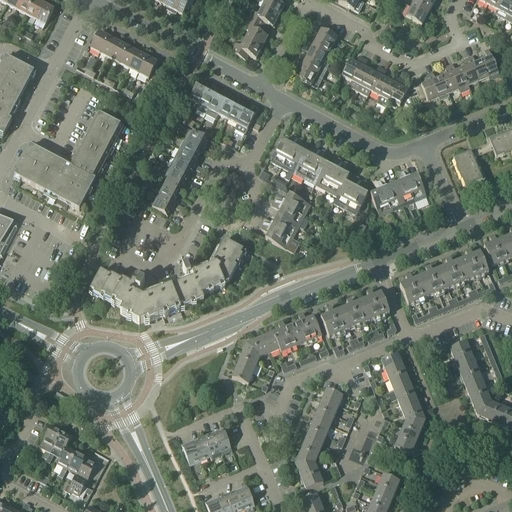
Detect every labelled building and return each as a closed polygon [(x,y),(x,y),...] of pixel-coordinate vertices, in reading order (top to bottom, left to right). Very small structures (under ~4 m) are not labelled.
[(16,11),(22,0),(10,0),(7,7),(16,11)] [(26,17),(34,1),(32,0),(22,0),(16,11),(26,17)] [(167,0),(163,7),(168,10),(167,13),(171,15),(179,0),(167,0)] [(179,0),(171,15),(176,18),(177,15),(183,18),(191,1),(191,0),(179,0)] [(261,0),(266,3),(263,9),(279,18),(285,7),(278,4),(279,0),(261,0)] [(364,6),(359,3),(352,0),(340,0),(338,4),(359,16),(364,6)] [(385,0),(385,1),(382,8),(388,11),(393,0),(385,0)] [(415,0),(411,9),(427,18),(431,9),(415,0)] [(414,0),(415,0),(431,9),(436,0),(414,0)] [(492,0),(488,7),(497,12),(504,0),(492,0)] [(495,17),(505,22),(511,8),(511,0),(504,0),(497,12),(495,17)] [(26,17),(31,19),(28,26),(32,28),(35,22),(44,6),(34,1),(26,17)] [(35,22),(46,27),(54,11),(44,6),(35,22)] [(253,13),(248,22),(264,30),(266,25),(273,29),(279,18),(263,9),(259,17),(253,13)] [(405,19),(421,28),(427,18),(411,9),(405,19)] [(243,31),(249,34),(245,41),(262,50),(268,39),(261,36),(264,30),(248,22),(243,31)] [(312,33),(318,36),(315,42),(331,50),(336,40),(314,28),(312,33)] [(105,37),(99,34),(91,50),(100,56),(110,37),(106,34),(105,37)] [(116,39),(110,37),(100,56),(110,61),(119,45),(114,42),(116,39)] [(241,48),(235,45),(230,55),(246,63),(249,58),(256,62),(262,50),(245,41),(241,48)] [(313,47),(306,43),(304,47),(332,62),(337,53),(331,50),(315,42),(313,47)] [(124,47),(119,45),(110,61),(120,66),(130,47),(125,44),(124,47)] [(135,49),(130,47),(120,66),(130,71),(138,55),(133,52),(135,49)] [(302,52),(308,56),(305,60),(327,72),(332,62),(304,47),(302,52)] [(481,63),(487,80),(488,80),(489,83),(499,79),(498,75),(488,52),(483,54),(486,61),(481,63)] [(143,57),(138,55),(130,71),(139,76),(149,57),(144,54),(143,57)] [(154,60),(149,57),(139,76),(149,81),(158,65),(152,62),(154,60)] [(475,65),(472,58),(468,60),(477,84),(487,80),(481,63),(475,65)] [(355,66),(350,63),(341,79),(351,84),(363,61),(359,59),(355,66)] [(0,137),(3,139),(12,123),(9,122),(34,75),(6,60),(0,70),(0,137)] [(294,67),(316,79),(322,82),(327,72),(305,60),(302,66),(296,63),(294,67)] [(464,62),(466,69),(460,71),(467,88),(468,88),(477,84),(468,60),(464,62)] [(367,63),(363,61),(351,84),(361,89),(369,73),(364,70),(367,63)] [(448,68),(458,92),(460,97),(470,93),(468,88),(467,88),(460,71),(455,74),(452,66),(448,68)] [(292,71),(298,75),(295,80),(311,88),(316,79),(294,67),(292,71)] [(444,70),(446,77),(441,79),(448,96),(458,92),(448,68),(444,70)] [(374,76),(369,73),(361,89),(371,94),(383,71),(378,69),(374,76)] [(93,80),(96,76),(87,71),(84,76),(93,80)] [(387,74),(383,71),(371,94),(380,99),(389,83),(383,80),(387,74)] [(428,76),(438,100),(439,103),(449,99),(448,96),(441,79),(435,82),(432,75),(428,76)] [(414,90),(420,102),(426,100),(428,104),(438,100),(428,76),(424,78),(427,85),(414,90)] [(394,86),(389,83),(380,99),(377,105),(387,110),(390,104),(401,81),(397,79),(394,86)] [(115,86),(106,81),(103,86),(112,91),(115,86)] [(391,105),(390,107),(391,108),(394,111),(397,110),(397,108),(399,109),(402,105),(407,108),(420,102),(414,90),(408,93),(402,90),(406,84),(401,81),(390,104),(391,105)] [(197,87),(189,102),(199,107),(207,92),(197,87)] [(125,91),(122,96),(131,101),(134,96),(125,91)] [(199,107),(196,113),(206,118),(217,97),(207,92),(199,107)] [(226,102),(217,97),(206,118),(215,122),(218,117),(226,102)] [(336,99),(331,108),(337,111),(342,102),(336,99)] [(226,102),(218,117),(228,122),(236,107),(226,102)] [(236,107),(228,122),(238,127),(245,112),(236,107)] [(349,111),(347,116),(356,121),(358,116),(349,111)] [(245,112),(238,127),(235,131),(245,136),(255,117),(245,112)] [(30,149),(16,176),(14,179),(79,213),(123,129),(97,115),(69,169),(30,149)] [(208,143),(189,132),(184,142),(203,152),(208,143)] [(453,162),(465,190),(482,182),(474,162),(493,154),(496,161),(511,154),(511,134),(489,144),(490,146),(453,162)] [(288,147),(282,143),(271,164),(292,176),(303,155),(298,152),(303,142),(298,140),(296,141),(296,139),(293,137),(288,147)] [(179,152),(183,154),(198,162),(203,152),(184,142),(179,152)] [(310,158),(303,155),(292,176),(315,188),(326,167),(320,163),(325,154),(321,152),(319,152),(318,152),(318,150),(315,149),(310,158)] [(183,154),(178,163),(193,172),(198,162),(183,154)] [(178,163),(174,161),(169,171),(188,181),(193,172),(178,163)] [(332,170),(326,167),(315,188),(337,200),(345,185),(348,179),(342,175),(348,166),(344,164),(342,165),(340,164),(340,162),(338,161),(332,170)] [(396,175),(400,185),(394,188),(403,210),(426,200),(417,178),(410,181),(406,170),(403,172),(403,174),(401,175),(399,173),(396,175)] [(163,180),(168,182),(168,183),(183,191),(188,181),(169,171),(163,180)] [(345,185),(337,200),(334,206),(357,218),(368,197),(361,194),(366,184),(363,183),(362,183),(359,182),(359,181),(356,179),(351,189),(345,185)] [(373,184),(378,194),(370,197),(379,219),(403,210),(394,188),(388,190),(383,180),(380,181),(380,183),(377,184),(376,183),(373,184)] [(276,181),(272,188),(276,190),(283,194),(287,186),(276,181)] [(183,191),(168,183),(163,192),(178,200),(183,191)] [(178,200),(163,192),(158,201),(173,210),(178,200)] [(271,208),(281,213),(278,219),(299,230),(310,208),(309,208),(312,204),(308,202),(306,206),(289,197),(286,203),(276,198),(274,201),(275,203),(274,205),(273,205),(271,208)] [(153,211),(168,219),(173,210),(158,201),(153,211)] [(259,231),(269,236),(265,242),(286,253),(299,230),(278,219),(274,226),(264,221),(263,224),(264,225),(263,228),(261,228),(259,231)] [(0,262),(2,259),(0,258),(15,229),(0,221),(0,262)] [(484,250),(492,269),(497,267),(498,270),(508,266),(507,263),(511,260),(511,240),(511,241),(510,239),(499,243),(499,246),(491,249),(490,247),(484,250)] [(197,274),(193,266),(192,265),(191,265),(191,264),(190,264),(189,264),(188,265),(187,265),(187,266),(186,266),(186,267),(186,268),(186,269),(182,270),(184,276),(179,278),(182,286),(148,300),(146,294),(142,292),(145,286),(141,285),(141,284),(142,284),(141,283),(141,282),(140,281),(139,280),(138,280),(137,280),(136,281),(135,281),(135,282),(135,283),(131,289),(100,274),(91,293),(95,295),(94,297),(123,312),(120,316),(139,327),(147,323),(148,325),(155,322),(156,324),(157,323),(157,322),(164,319),(163,317),(166,316),(167,317),(203,303),(201,298),(220,290),(219,289),(228,285),(242,258),(240,257),(243,253),(223,243),(210,269),(197,274)] [(406,289),(405,286),(399,288),(408,309),(488,276),(480,256),(473,258),(475,261),(466,264),(465,261),(454,266),(455,269),(447,272),(445,269),(433,274),(435,277),(427,280),(425,278),(414,282),(415,285),(406,289)] [(327,321),(326,318),(320,321),(329,342),(390,317),(382,296),(375,298),(377,301),(368,305),(367,302),(355,306),(356,309),(348,313),(347,310),(335,314),(336,317),(327,321)] [(298,319),(300,324),(308,345),(322,339),(313,319),(305,322),(303,317),(298,319)] [(308,345),(300,324),(287,330),(295,350),(308,345)] [(280,332),(272,336),(279,352),(282,356),(295,350),(287,330),(285,330),(283,325),(278,327),(280,332)] [(279,352),(272,336),(259,341),(266,358),(279,352)] [(484,338),(480,339),(479,339),(483,350),(488,348),(486,343),(484,338)] [(247,350),(246,354),(260,360),(266,358),(259,341),(246,346),(245,348),(247,348),(247,350)] [(454,362),(471,355),(467,345),(450,352),(454,362)] [(492,358),(488,348),(483,350),(487,360),(492,358)] [(246,354),(244,353),(238,367),(254,374),(260,360),(246,354)] [(471,355),(454,362),(458,372),(475,365),(471,355)] [(385,373),(402,366),(398,356),(381,363),(385,373)] [(316,363),(315,358),(299,365),(301,369),(316,363)] [(497,368),(492,358),(487,360),(492,370),(497,368)] [(285,365),(281,367),(282,372),(284,376),(297,371),(295,367),(287,370),(285,365)] [(475,365),(458,372),(462,382),(479,375),(475,365)] [(389,383),(406,376),(402,366),(385,373),(389,383)] [(254,374),(238,367),(232,381),(248,388),(254,374)] [(501,378),(497,368),(492,370),(496,380),(501,378)] [(479,375),(462,382),(466,392),(483,385),(479,375)] [(393,393),(410,386),(406,376),(389,383),(393,393)] [(505,388),(501,378),(496,380),(500,390),(505,388)] [(483,385),(466,392),(470,402),(487,395),(483,385)] [(397,403),(414,396),(410,386),(393,393),(397,403)] [(343,399),(326,392),(322,401),(339,408),(343,399)] [(67,401),(57,395),(54,399),(64,406),(67,401)] [(487,395),(470,402),(474,412),(491,405),(487,395)] [(402,413),(419,406),(414,396),(397,403),(402,413)] [(339,408),(322,401),(318,411),(337,419),(338,417),(336,416),(339,408)] [(482,418),(485,420),(485,422),(490,424),(493,416),(494,416),(498,408),(499,405),(495,404),(494,406),(491,405),(474,412),(477,419),(479,420),(480,419),(482,418)] [(406,423),(423,416),(419,406),(402,413),(406,423)] [(491,425),(498,428),(498,429),(501,430),(508,412),(498,408),(494,416),(495,417),(491,425)] [(337,419),(318,411),(314,421),(331,427),(333,423),(335,424),(337,419)] [(501,430),(503,431),(504,430),(511,433),(511,430),(511,413),(508,412),(501,430)] [(423,416),(406,423),(403,430),(420,437),(422,430),(420,429),(423,424),(425,425),(426,423),(423,416)] [(331,427),(314,421),(310,430),(327,437),(331,427)] [(42,460),(46,462),(45,464),(46,465),(61,435),(53,431),(54,429),(52,428),(42,445),(39,451),(45,454),(42,460)] [(327,437),(310,430),(306,440),(323,447),(327,437)] [(420,437),(403,430),(398,440),(416,448),(418,444),(417,444),(420,437)] [(213,436),(221,455),(231,451),(224,431),(213,436)] [(69,439),(61,435),(46,465),(49,466),(52,461),(54,458),(59,461),(62,455),(63,456),(66,449),(67,450),(72,439),(70,437),(69,439)] [(203,440),(210,459),(221,455),(213,436),(203,440)] [(56,467),(63,470),(58,479),(62,481),(67,472),(75,456),(67,452),(68,450),(67,450),(72,439),(67,450),(66,449),(63,456),(62,455),(59,461),(56,467)] [(192,444),(200,463),(210,459),(203,440),(192,444)] [(323,447),(306,440),(302,449),(319,456),(323,447)] [(416,448),(398,440),(394,450),(411,457),(414,450),(415,451),(416,448)] [(340,443),(337,449),(336,452),(340,454),(341,451),(344,444),(340,443)] [(200,463),(192,444),(182,448),(189,468),(200,463)] [(298,464),(296,463),(295,465),(298,473),(315,466),(319,456),(302,449),(298,459),(300,460),(298,464)] [(67,472),(77,477),(78,477),(86,460),(84,459),(83,460),(75,456),(67,472)] [(78,477),(77,477),(87,483),(96,467),(88,462),(89,461),(86,460),(78,477)] [(298,473),(301,479),(300,480),(301,483),(319,476),(315,466),(298,473)] [(340,479),(336,469),(332,471),(336,481),(340,479)] [(301,483),(302,486),(304,486),(307,493),(323,486),(319,476),(301,483)] [(70,496),(78,500),(79,500),(82,501),(85,496),(90,499),(93,492),(85,488),(87,483),(77,477),(71,489),(72,489),(68,496),(70,497),(70,496)] [(400,484),(384,477),(379,487),(397,495),(398,492),(397,491),(400,484)] [(45,488),(48,482),(43,480),(40,485),(45,488)] [(71,489),(67,487),(63,493),(68,496),(72,489),(71,489)] [(397,495),(379,487),(375,497),(392,504),(395,497),(396,498),(397,495)] [(243,511),(253,511),(253,510),(254,509),(246,489),(237,493),(243,511)] [(335,490),(330,491),(334,503),(339,501),(335,490)] [(243,511),(237,493),(226,497),(231,511),(243,511)] [(231,511),(226,497),(216,502),(219,511),(231,511)] [(317,497),(300,503),(303,511),(307,511),(321,507),(317,497)] [(392,504),(375,497),(371,508),(381,511),(389,511),(390,511),(389,510),(392,504)] [(339,501),(334,503),(336,506),(338,511),(343,509),(341,504),(339,501)] [(219,511),(216,502),(205,506),(207,511),(219,511)]
